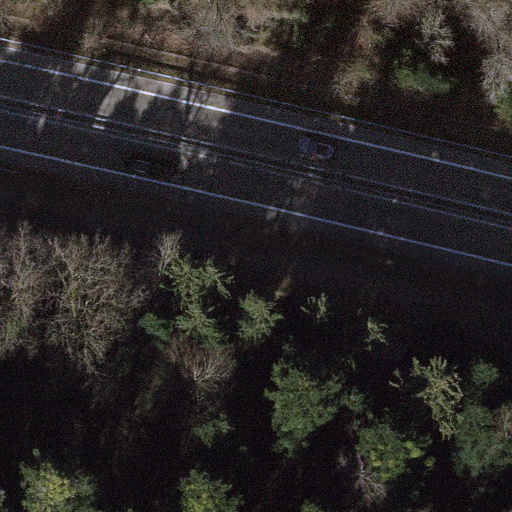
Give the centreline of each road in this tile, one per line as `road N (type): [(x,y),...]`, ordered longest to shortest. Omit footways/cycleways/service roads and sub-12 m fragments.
road 1 (trunk): [(0,130),(511,248)]
road 2 (trunk): [(511,195),(0,77)]
road 3 (track): [(0,279),(143,290),(511,378)]
